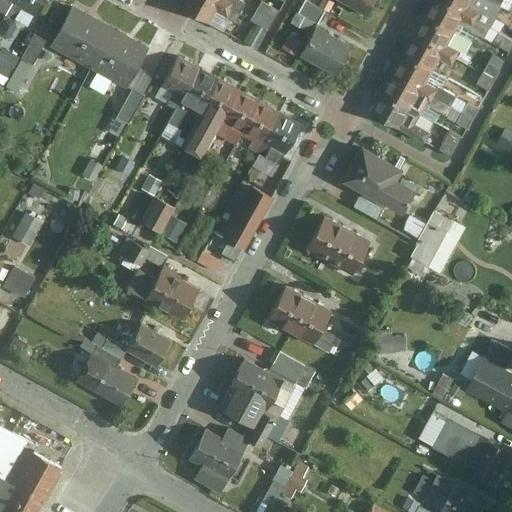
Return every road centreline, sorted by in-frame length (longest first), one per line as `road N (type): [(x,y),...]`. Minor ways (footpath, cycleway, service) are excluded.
road 1 (residential): [(137,467),(350,116)]
road 2 (residential): [(158,9),(350,116)]
road 3 (residential): [(0,383),(137,467)]
road 4 (residential): [(350,116),(416,0)]
